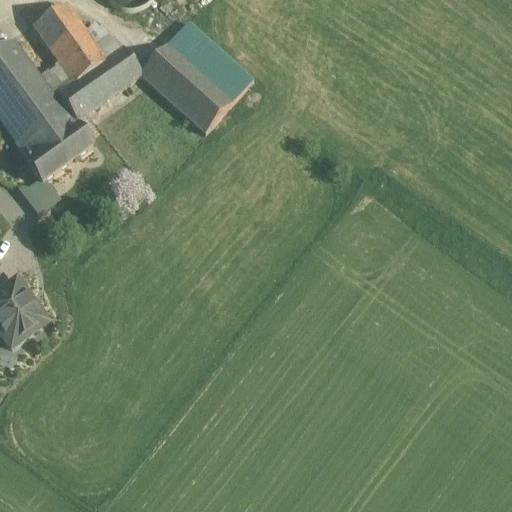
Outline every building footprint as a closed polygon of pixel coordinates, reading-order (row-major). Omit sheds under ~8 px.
[(155,0),(106,0),(112,8),(121,14),(132,16),(142,13),(151,7),(155,0)] [(95,51),(67,9),(34,32),(74,88),(106,65),(95,51)] [(254,85),(189,27),(169,50),(234,108),(254,85)] [(124,52),(109,41),(95,51),(106,65),(124,52)] [(56,101),(15,45),(6,51),(0,55),(0,126),(31,169),(79,133),(76,128),(56,101)] [(234,108),(169,50),(143,79),(141,82),(205,139),(234,108)] [(74,88),(56,101),(76,128),(141,82),(143,79),(124,52),(106,65),(74,88)] [(31,169),(28,171),(41,189),(93,151),(79,133),(31,169)] [(0,296),(0,338),(11,354),(48,327),(16,284),(0,296)]
